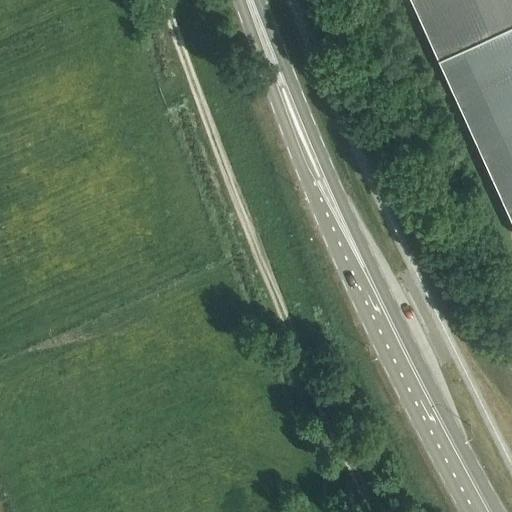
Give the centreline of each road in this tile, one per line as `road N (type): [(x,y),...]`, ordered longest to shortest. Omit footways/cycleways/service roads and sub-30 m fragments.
road 1 (primary): [(478,511),(415,390),(253,0)]
road 2 (track): [(289,326),(170,0)]
